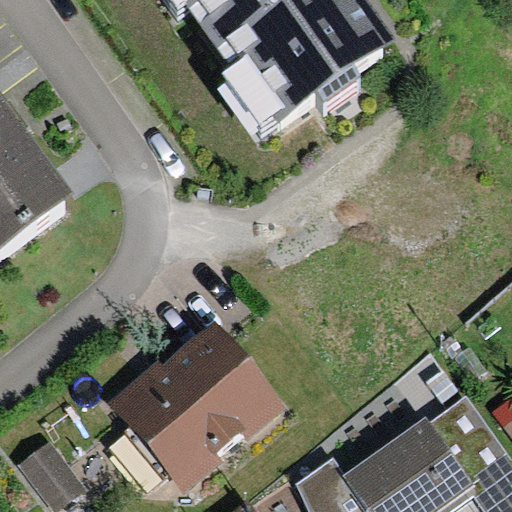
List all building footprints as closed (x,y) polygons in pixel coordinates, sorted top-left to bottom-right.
[(322,0),(161,0),(262,141),(369,65),(322,0)] [(0,263),(45,230),(0,169),(0,263)] [(268,430),(201,346),(108,420),(176,503),(268,430)] [(452,511),(474,497),(484,511),(511,511),(511,461),(466,397),(428,424),(424,420),(346,475),(336,460),(300,485),(311,511),(452,511)] [(83,489),(52,441),(19,464),(51,511),(83,489)]
